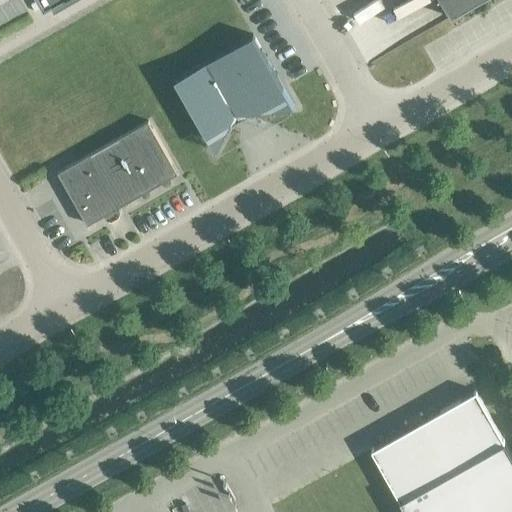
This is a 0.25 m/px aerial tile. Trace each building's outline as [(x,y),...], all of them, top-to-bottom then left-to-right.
[(47,0),(53,10),(69,0),(47,0)] [(440,0),(450,17),(479,0),(440,0)] [(246,113),(293,106),(252,34),(173,79),(214,151),(231,121),(246,113)] [(147,120),(57,172),(87,224),(103,214),(106,218),(111,219),(118,215),(119,210),(118,206),(177,173),(147,120)] [(85,139),(70,146),(75,157),(90,149),(85,139)] [(511,511),(511,461),(472,392),(368,450),(402,511),(511,511)] [(221,466),(196,479),(211,508),(236,495),(221,466)]
